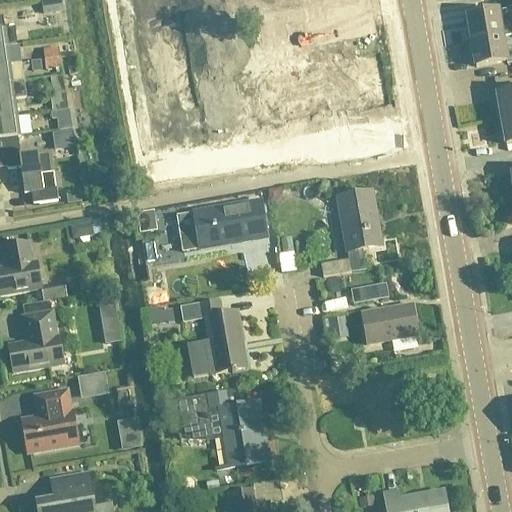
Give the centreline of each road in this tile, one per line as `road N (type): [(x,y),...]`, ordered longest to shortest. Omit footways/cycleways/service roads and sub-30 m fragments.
road 1 (residential): [(144,205),(436,155)]
road 2 (tertiary): [(472,366),(436,155)]
road 3 (residential): [(311,477),(281,295)]
road 4 (residential): [(311,477),(486,446)]
road 5 (tertiary): [(436,155),(408,0)]
